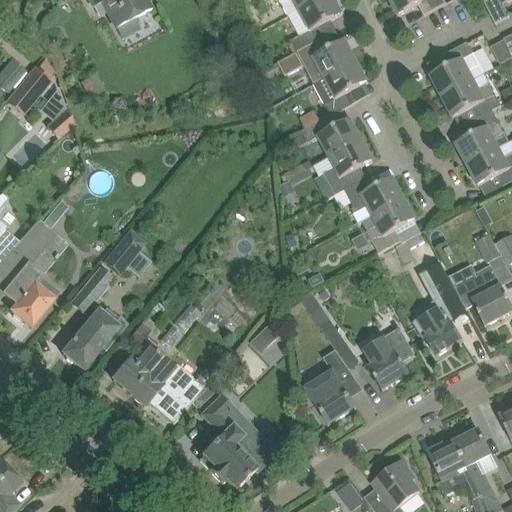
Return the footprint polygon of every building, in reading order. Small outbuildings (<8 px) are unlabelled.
[(101,3),(115,30),(121,40),(139,30),(134,20),(151,11),(144,0),(86,0),(90,7),(101,3)] [(322,0),(277,0),(282,9),(287,17),(291,15),(291,17),(322,0)] [(290,43),(296,54),(318,43),(312,33),(341,17),(332,0),(322,0),(291,17),(302,37),(290,43)] [(388,0),(398,18),(418,7),(423,18),(446,6),(442,0),(388,0)] [(502,5),(511,0),(492,0),(484,4),(495,26),(509,19),(502,5)] [(318,43),(296,54),(314,86),(355,64),(344,43),(324,54),(318,43)] [(430,78),(441,99),(484,76),(467,45),(444,57),(450,67),(430,78)] [(0,74),(0,89),(8,95),(26,73),(11,61),(0,74)] [(511,62),(501,68),(504,74),(511,76),(511,75),(511,62)] [(367,85),(355,64),(314,86),(325,107),(331,118),(342,113),(353,107),(347,96),(367,85)] [(22,117),(51,82),(35,69),(7,104),(22,117)] [(501,109),(489,86),(489,87),(484,76),(441,99),(453,120),(454,120),(473,110),(479,120),(493,113),(493,114),(501,109)] [(67,111),(46,129),(56,141),(73,127),(67,111)] [(504,135),(493,114),(493,113),(479,120),(470,125),(475,135),(465,141),(455,146),(467,167),(499,150),(494,140),(504,135)] [(330,159),(360,143),(349,122),(347,123),(329,133),(324,123),(324,122),(323,121),(301,133),(308,144),(318,138),(329,159),(330,159)] [(511,142),(499,150),(467,167),(478,189),(498,178),(504,189),(511,184),(511,142)] [(372,164),(360,143),(330,159),(329,159),(313,167),(313,168),(318,178),(323,175),(336,197),(345,193),(345,192),(358,185),(352,175),(361,170),(372,164)] [(373,218),(403,201),(392,180),(372,191),(366,181),(358,185),(345,192),(356,213),(352,215),(358,227),(362,224),(373,218)] [(289,184),(279,189),(284,199),(294,194),(289,184)] [(415,223),(403,201),(373,218),(362,224),(379,256),(401,244),(395,233),(415,223)] [(58,206),(52,213),(59,220),(65,212),(67,210),(60,204),(58,206)] [(2,262),(0,263),(0,279),(10,288),(3,297),(16,307),(10,314),(14,317),(12,318),(19,324),(21,323),(24,325),(29,330),(30,331),(53,303),(51,301),(55,296),(42,285),(44,283),(28,269),(55,236),(50,232),(42,225),(38,222),(19,245),(3,262),(2,262)] [(129,230),(102,263),(119,276),(146,243),(129,230)] [(0,236),(0,263),(2,262),(3,262),(19,245),(3,232),(0,236)] [(292,235),(285,238),(289,250),(297,247),(292,235)] [(407,244),(410,251),(425,243),(421,236),(407,244)] [(475,244),(487,265),(500,258),(489,237),(475,244)] [(495,246),(507,267),(511,264),(511,237),(495,246)] [(70,305),(83,317),(113,281),(100,270),(70,305)] [(453,288),(466,312),(467,312),(466,310),(473,306),(485,329),(511,314),(511,308),(493,273),(476,282),(477,284),(458,294),(454,287),(453,288)] [(451,326),(457,319),(446,309),(441,313),(434,302),(415,322),(425,338),(424,339),(437,359),(462,343),(451,326)] [(81,333),(62,356),(65,359),(65,361),(70,365),(72,365),(82,373),(100,351),(104,354),(127,327),(118,320),(117,321),(114,325),(107,319),(98,312),(81,333)] [(132,336),(142,343),(154,328),(145,320),(132,336)] [(330,320),(318,327),(330,344),(329,344),(336,354),(348,371),(349,371),(359,364),(330,320)] [(270,326),(258,338),(267,348),(280,336),(270,326)] [(372,368),(368,370),(382,393),(409,376),(402,364),(414,357),(400,330),(363,353),(372,368)] [(130,362),(112,383),(114,384),(114,383),(144,409),(154,398),(179,419),(203,391),(202,390),(193,382),(176,368),(169,375),(160,367),(164,361),(150,350),(135,367),(130,362)] [(319,390),(309,396),(315,407),(328,427),(356,410),(343,390),(356,382),(349,371),(348,371),(336,354),(324,362),(333,376),(317,386),(319,390)] [(202,459),(199,463),(209,474),(221,487),(226,483),(235,493),(255,473),(257,475),(264,468),(274,459),(261,445),(264,443),(253,431),(243,440),(232,429),(233,429),(223,419),(232,410),(221,398),(201,417),(221,439),(201,458),(202,459)] [(511,412),(499,419),(511,443),(511,445),(511,412)] [(454,445),(486,509),(487,511),(511,511),(511,487),(505,491),(511,504),(511,505),(502,510),(478,463),(491,457),(479,432),(454,445)] [(477,511),(480,511),(486,509),(454,445),(444,450),(443,447),(428,455),(442,484),(439,486),(444,498),(466,487),(477,511)] [(0,511),(12,511),(19,506),(10,497),(21,486),(0,463),(0,511)] [(381,497),(369,506),(373,511),(401,511),(400,510),(420,495),(411,484),(414,482),(401,464),(398,466),(394,466),(389,470),(389,473),(372,485),(376,491),(381,497)]
